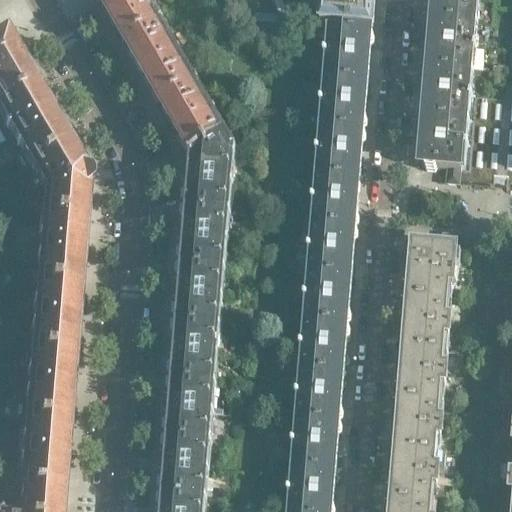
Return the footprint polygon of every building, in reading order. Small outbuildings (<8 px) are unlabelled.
[(141,0),(98,0),(105,12),(114,7),(117,11),(127,6),(132,15),(143,9),(139,1),(141,0)] [(364,29),(372,30),(374,0),(322,0),(320,25),(364,29)] [(473,26),(475,1),(460,0),(435,0),(433,22),(473,26)] [(159,28),(152,17),(147,16),(143,9),(132,15),(127,6),(117,11),(114,7),(105,12),(126,48),(159,28)] [(471,50),(473,26),(433,22),(431,47),(471,50)] [(177,59),(159,28),(126,48),(144,78),(177,59)] [(268,47),(270,31),(250,29),(249,45),(268,47)] [(288,54),(290,31),(274,29),(272,53),(288,54)] [(368,85),(371,48),(372,38),(372,36),(363,35),(332,32),(328,82),(368,85)] [(7,42),(17,58),(21,56),(8,34),(3,33),(0,35),(0,39),(1,40),(1,41),(3,41),(5,42),(6,41),(7,42)] [(2,106),(34,87),(22,67),(20,62),(17,58),(7,42),(6,41),(5,42),(1,41),(1,40),(0,39),(0,102),(2,105),(2,106)] [(431,47),(430,59),(429,69),(429,71),(469,75),(471,50),(431,47)] [(194,88),(177,59),(144,78),(161,108),(194,88)] [(26,65),(22,67),(34,87),(38,85),(26,65)] [(429,71),(429,73),(428,83),(427,96),(467,99),(469,75),(429,71)] [(364,134),(364,131),(365,122),(368,85),(328,82),(324,131),(364,134)] [(38,85),(34,87),(43,103),(47,100),(38,85)] [(30,169),(68,146),(60,131),(51,116),(43,103),(34,87),(2,106),(2,105),(0,106),(0,147),(3,146),(20,175),(30,169)] [(209,114),(194,88),(161,108),(176,133),(209,114)] [(465,123),(467,99),(427,96),(425,120),(465,123)] [(176,133),(191,159),(224,139),(209,114),(176,133)] [(463,148),(465,123),(425,120),(423,144),(463,148)] [(63,129),(60,131),(68,146),(72,144),(63,129)] [(360,182),(363,146),(364,136),(364,134),(324,131),(320,179),(360,182)] [(229,188),(231,162),(232,153),(224,139),(191,159),(189,185),(229,188)] [(72,144),(68,146),(77,161),(81,159),(72,144)] [(461,168),(463,148),(423,144),(421,170),(425,170),(427,173),(435,174),(437,171),(442,172),(448,172),(449,167),(461,168)] [(41,219),(86,222),(87,205),(88,188),(88,185),(88,182),(87,179),(86,176),(77,161),(68,146),(30,169),(43,192),(41,219)] [(459,186),(460,173),(461,173),(461,168),(449,167),(448,172),(447,186),(459,187),(459,186)] [(356,231),(356,229),(357,219),(360,182),(320,179),(316,228),(356,231)] [(189,185),(188,199),(187,211),(187,213),(227,217),(229,188),(189,185)] [(187,213),(187,215),(186,227),(184,242),(224,245),(227,217),(187,213)] [(41,287),(80,290),(82,273),(83,257),(84,240),(86,222),(41,219),(38,255),(35,287),(40,288),(41,287)] [(352,280),(355,243),(356,233),(356,231),(316,228),(312,277),(352,280)] [(455,253),(456,240),(456,239),(444,238),(443,252),(455,253)] [(184,242),(183,257),(182,269),(182,271),(222,274),(224,245),(184,242)] [(455,277),(456,253),(455,253),(443,252),(435,251),(430,251),(428,248),(421,247),(419,250),(415,249),(413,271),(412,278),(412,284),(411,288),(409,289),(408,296),(411,299),(410,301),(448,304),(450,287),(456,287),(457,277),(455,277)] [(182,271),(182,273),(181,285),(180,300),(219,303),(222,274),(182,271)] [(348,328),(348,326),(349,316),(352,280),(312,277),(308,325),(348,328)] [(77,324),(80,292),(80,290),(41,287),(40,288),(39,301),(34,301),(32,321),(77,324)] [(180,300),(178,314),(177,326),(177,328),(217,331),(219,303),(180,300)] [(449,340),(451,322),(447,322),(448,304),(410,301),(410,304),(407,306),(407,313),(409,315),(409,318),(408,325),(408,332),(406,352),(444,355),(445,340),(449,340)] [(75,358),(77,324),(32,321),(31,340),(36,341),(35,355),(75,358)] [(344,377),(347,340),(348,330),(348,328),(308,325),(304,374),(344,377)] [(177,328),(177,330),(176,342),(175,357),(215,360),(217,331),(177,328)] [(445,388),(447,370),(443,370),(444,355),(406,352),(405,371),(404,379),(403,386),(403,389),(400,391),(400,398),(402,400),(402,402),(440,406),(441,388),(445,388)] [(72,392),(75,358),(35,355),(25,354),(24,369),(28,369),(27,388),(72,392)] [(175,357),(174,372),(173,384),(173,386),(212,389),(215,360),(175,357)] [(340,426),(340,423),(341,413),(344,377),(304,374),(300,422),(340,426)] [(173,386),(172,387),(171,399),(170,414),(210,417),(212,389),(173,386)] [(69,426),(72,392),(27,388),(16,388),(14,407),(16,408),(15,422),(29,423),(69,426)] [(441,441),(442,424),(438,423),(440,406),(402,402),(402,405),(399,407),(398,414),(401,416),(401,419),(399,426),(400,433),(398,453),(436,456),(437,441),(441,441)] [(170,414),(169,429),(168,441),(168,443),(208,446),(210,417),(170,414)] [(338,445),(339,438),(340,428),(340,426),(300,422),(296,471),(336,474),(338,445)] [(66,460),(69,426),(29,423),(28,437),(23,436),(22,449),(21,456),(66,460)] [(168,443),(168,445),(167,457),(165,471),(205,475),(208,446),(168,443)] [(437,489),(439,472),(435,471),(436,456),(398,453),(396,473),(395,480),(395,487),(395,490),(392,492),(391,499),(394,501),(394,504),(432,507),(433,489),(437,489)] [(63,494),(66,460),(21,456),(20,476),(25,477),(24,490),(24,491),(63,494)] [(165,471),(164,486),(163,498),(163,500),(203,503),(205,475),(165,471)] [(332,511),(333,511),(336,474),(296,471),(292,511),(332,511)] [(61,511),(63,494),(24,491),(24,490),(21,490),(21,491),(20,508),(22,511),(25,511),(24,511),(61,511)] [(163,500),(163,502),(162,511),(202,511),(203,503),(163,500)]
